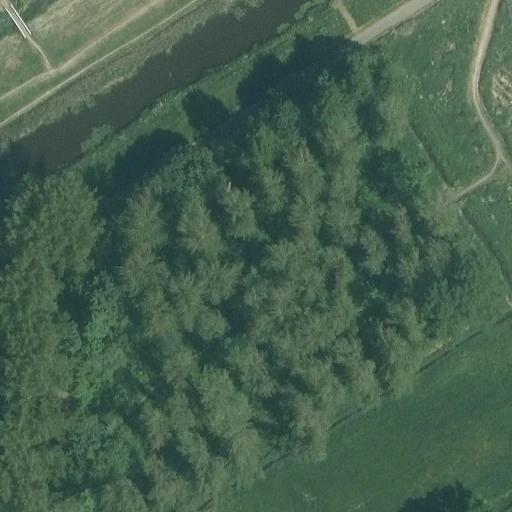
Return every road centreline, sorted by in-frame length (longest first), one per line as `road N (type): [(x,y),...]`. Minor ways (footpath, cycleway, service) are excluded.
road 1 (unknown): [(502,145),(489,180),(160,382),(0,498)]
road 2 (unknown): [(511,160),(472,96),(503,0)]
